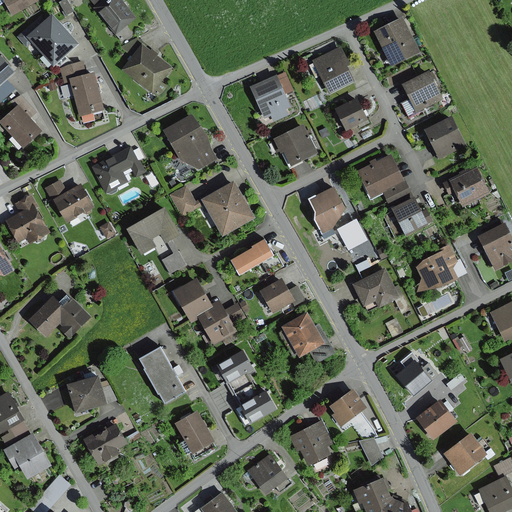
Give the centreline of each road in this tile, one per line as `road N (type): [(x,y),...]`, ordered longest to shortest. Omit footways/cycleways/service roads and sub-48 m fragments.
road 1 (residential): [(270,200),(399,134),(347,28)]
road 2 (residential): [(363,362),(158,511)]
road 3 (residential): [(0,191),(206,88)]
road 4 (residential): [(99,511),(0,337)]
road 5 (unclassified): [(270,200),(363,362)]
road 6 (residential): [(511,287),(363,362)]
road 7 (unclassified): [(363,362),(435,511)]
road 8 (residential): [(206,88),(347,28)]
road 9 (unclassified): [(206,88),(270,200)]
